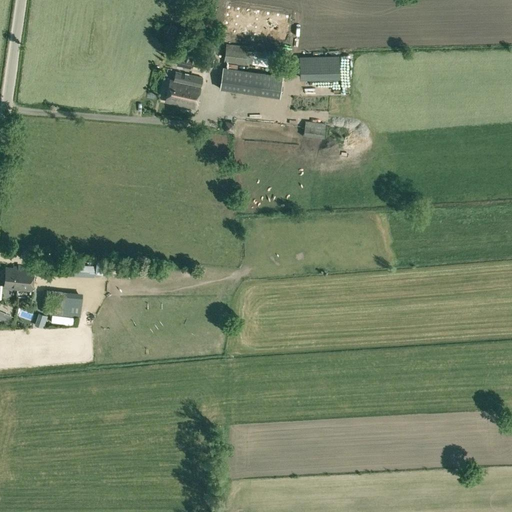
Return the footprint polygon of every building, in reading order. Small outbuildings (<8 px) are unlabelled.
[(226,30),(238,32),(285,38),(288,15),(229,6),(227,27),(226,28),(226,30)] [(224,62),(246,64),(247,46),(226,43),(224,62)] [(183,67),(189,69),(193,52),(183,50),(182,56),(185,57),(183,67)] [(219,89),(256,95),(279,98),(283,76),(260,73),(222,66),(219,89)] [(170,80),(165,101),(195,108),(202,77),(175,71),(173,80),(170,80)] [(305,121),(303,135),(324,138),(325,124),(305,121)] [(57,275),(58,264),(53,263),(53,260),(49,260),(49,263),(46,263),(46,274),(57,275)] [(23,273),(23,268),(14,267),(14,268),(6,267),(5,273),(3,273),(3,280),(4,280),(4,286),(6,286),(6,288),(19,289),(18,273),(23,273)] [(18,273),(19,289),(32,291),(34,269),(23,268),(23,273),(18,273)] [(78,293),(47,290),(45,313),(76,316),(78,293)] [(0,321),(8,325),(12,316),(0,310),(0,321)] [(37,323),(43,325),(46,316),(40,313),(37,323)]
